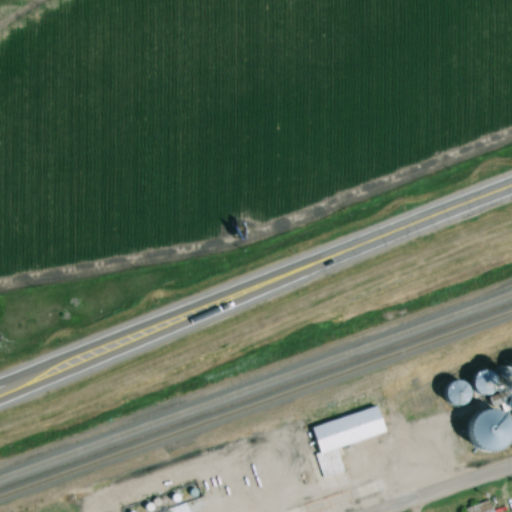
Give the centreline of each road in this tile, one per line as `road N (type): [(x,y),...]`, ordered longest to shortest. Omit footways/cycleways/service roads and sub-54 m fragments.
road 1 (primary): [(19,385),(511,186)]
road 2 (residential): [(370,511),(511,468)]
